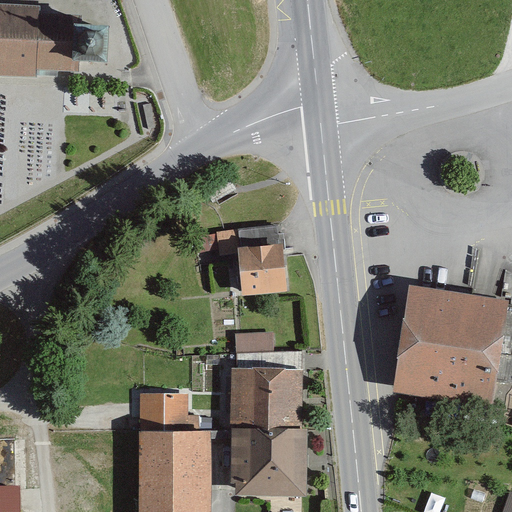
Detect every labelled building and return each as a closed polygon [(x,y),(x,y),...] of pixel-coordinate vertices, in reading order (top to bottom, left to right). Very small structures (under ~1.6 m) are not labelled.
[(42,7),(0,5),(0,78),(37,80),(37,71),(79,73),(79,63),(118,65),(120,30),(82,28),(83,17),(41,15),(42,7)] [(280,230),(245,232),(248,298),(292,296),(289,247),(281,247),(280,230)] [(235,254),(233,233),(203,235),(204,256),(235,254)] [(500,408),(511,335),(511,301),(419,286),(402,392),(500,408)] [(273,334),(236,337),(237,356),(274,354),(273,334)] [(306,372),(239,371),(238,501),(314,501),(314,432),(306,432),(306,372)] [(189,395),(142,396),(144,511),(217,511),(216,435),(190,435),(189,395)] [(511,511),(511,489),(511,490),(503,511),(511,511)] [(0,511),(30,511),(30,493),(0,492),(0,511)]
